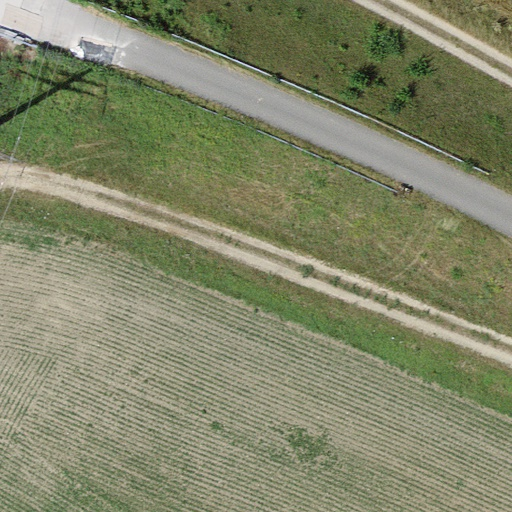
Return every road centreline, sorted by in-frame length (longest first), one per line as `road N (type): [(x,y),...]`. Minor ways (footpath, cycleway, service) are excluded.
road 1 (unclassified): [(0,0),(306,121),(511,218)]
road 2 (track): [(0,177),(53,182),(120,204),(511,352)]
road 3 (track): [(378,0),(511,72)]
